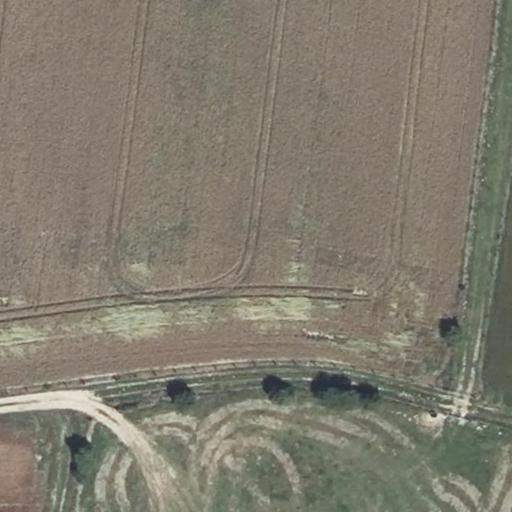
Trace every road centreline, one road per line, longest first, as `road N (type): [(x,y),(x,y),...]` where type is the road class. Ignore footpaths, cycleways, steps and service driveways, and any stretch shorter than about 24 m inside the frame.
road 1 (track): [(511,413),(347,373),(254,372),(0,402)]
road 2 (track): [(77,392),(56,511)]
